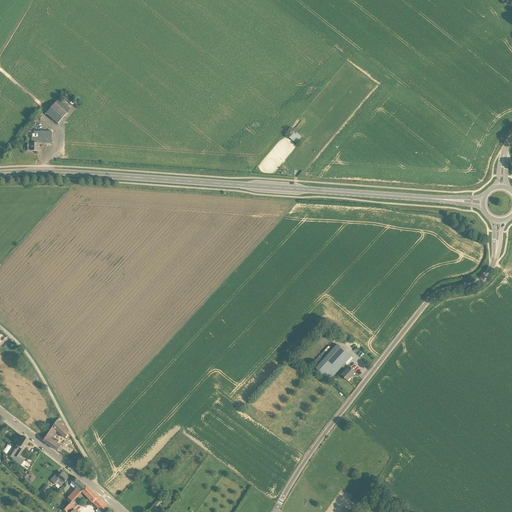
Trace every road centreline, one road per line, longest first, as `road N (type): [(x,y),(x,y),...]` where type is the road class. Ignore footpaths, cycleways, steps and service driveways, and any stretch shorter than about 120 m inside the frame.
road 1 (secondary): [(0,173),(452,200)]
road 2 (tertiary): [(278,506),(426,305),(482,279),(496,254)]
road 3 (unknown): [(95,490),(96,474),(25,349),(0,329)]
road 4 (residential): [(121,511),(0,413)]
